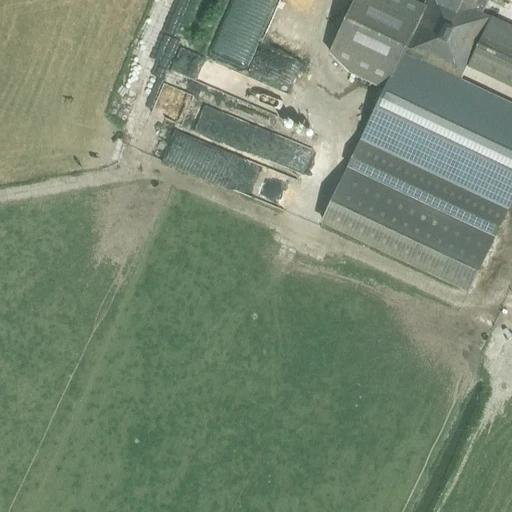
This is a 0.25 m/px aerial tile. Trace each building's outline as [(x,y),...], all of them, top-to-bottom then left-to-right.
[(427,0),(424,7),(407,0),(355,0),(330,54),(348,72),(384,90),(357,146),(506,217),(511,205),(511,103),(461,80),(467,68),(511,89),(511,26),(483,13),(489,2),(484,0),(427,0)] [(304,30),(278,23),(279,18),(272,16),(267,35),(259,32),(252,55),(270,60),(273,50),(297,57),(304,30)] [(165,74),(157,103),(184,111),(192,82),(165,74)] [(307,166),(316,135),(236,110),(233,122),(247,126),(241,146),(307,166)] [(203,163),(210,131),(173,122),(165,154),(203,163)] [(506,217),(357,146),(348,166),(496,238),(506,217)] [(496,238),(348,166),(321,221),(470,293),(496,238)]
